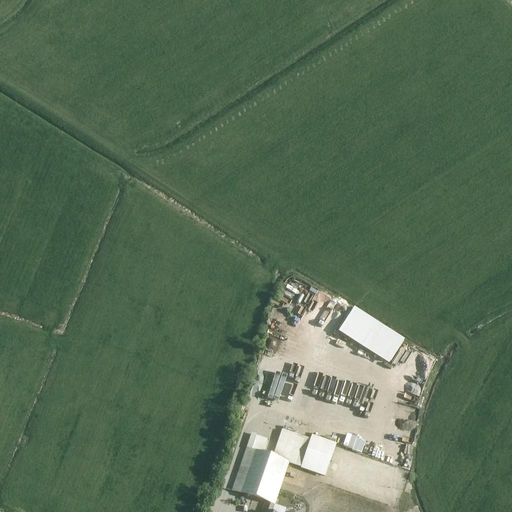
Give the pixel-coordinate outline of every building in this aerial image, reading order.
[(307,318),(311,322),(324,307),(313,298),(305,308),(311,313),(307,318)] [(365,344),(375,323),(362,317),(358,325),(366,329),(360,342),(365,344)] [(393,364),(408,339),(379,322),(365,347),(393,364)] [(320,398),(346,407),(352,391),(358,393),(360,386),(374,391),(376,385),(352,377),(348,387),(339,384),(338,387),(325,383),(320,398)] [(247,449),(232,491),(267,502),(263,511),(282,511),(283,510),(275,507),(276,505),(290,463),(322,474),(339,440),(311,433),(310,438),(281,426),(272,449),(247,449)]
